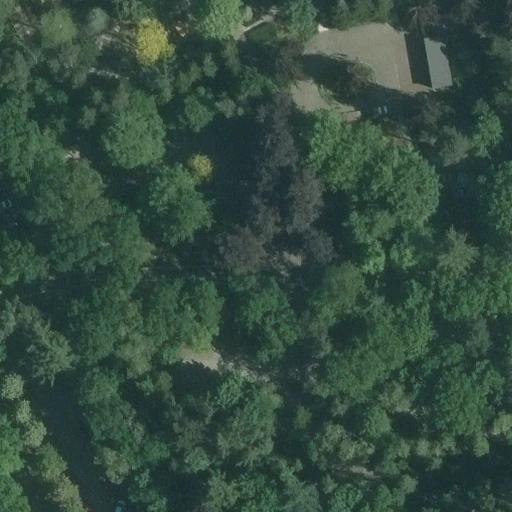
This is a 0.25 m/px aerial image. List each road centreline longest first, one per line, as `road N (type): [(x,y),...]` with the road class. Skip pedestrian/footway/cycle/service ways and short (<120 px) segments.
road 1 (secondary): [(511,278),(93,282),(0,302)]
road 2 (track): [(309,371),(511,440)]
